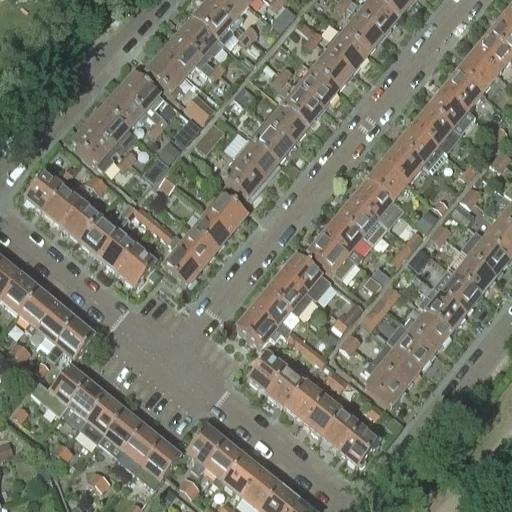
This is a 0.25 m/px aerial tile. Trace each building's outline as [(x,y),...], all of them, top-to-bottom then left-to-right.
[(233,0),(212,0),(206,7),(235,33),(242,38),(248,32),(242,26),(242,25),(238,21),(247,11),(233,0)] [(260,4),(263,0),(233,0),(247,11),(256,1),(260,4)] [(283,0),(275,0),(273,3),(279,9),(286,2),(283,0)] [(344,0),(343,0),(337,8),(344,13),(350,5),(344,0)] [(396,25),(411,7),(402,0),(374,0),(371,4),(396,25)] [(274,15),(279,9),(273,3),(268,9),(274,15)] [(358,11),(351,19),(381,44),(396,25),(371,4),(362,14),(358,11)] [(220,50),(235,33),(206,7),(190,25),(215,47),(216,46),(220,50)] [(339,20),(344,13),(337,8),(332,14),(339,20)] [(511,9),(500,24),(511,33),(511,9)] [(366,62),(381,44),(351,19),(346,26),(350,29),(340,41),(366,62)] [(511,63),(511,61),(511,33),(500,24),(486,42),(511,63)] [(206,57),(215,47),(190,25),(176,42),(205,68),(211,61),(206,57)] [(242,38),(251,46),(257,40),(254,37),(248,32),(242,38)] [(313,37),(307,44),(314,50),(320,42),(313,37)] [(236,45),(243,51),(244,52),(246,50),(257,60),(255,62),(258,64),(264,57),(251,46),(242,38),(236,45)] [(351,80),(366,62),(340,41),(333,50),(328,47),(321,55),(351,80)] [(198,75),(205,68),(176,42),(159,60),(184,82),(194,72),(198,75)] [(496,81),(511,63),(486,42),(471,60),(496,81)] [(308,56),(314,50),(307,44),(302,51),(308,56)] [(335,99),(351,80),(321,55),(315,62),(320,66),(310,77),(335,99)] [(168,101),(184,82),(159,60),(143,79),(168,101)] [(481,99),(496,81),(471,60),(456,78),(481,99)] [(244,62),(240,67),(248,74),(252,69),(244,62)] [(214,87),(226,74),(218,66),(206,79),(214,87)] [(284,73),(277,81),(284,87),(291,79),(284,73)] [(320,117),(335,99),(310,77),(295,96),(320,117)] [(466,118),(481,99),(456,78),(441,97),(466,118)] [(133,79),(117,96),(146,122),(162,104),(133,79)] [(284,87),(277,81),(272,87),(279,93),(284,87)] [(254,102),(241,92),(231,104),(243,114),(254,102)] [(139,130),(146,122),(117,96),(101,114),(126,136),(135,126),(139,130)] [(295,96),(281,113),(280,114),(305,135),(320,117),(295,96)] [(451,136),(466,118),(441,97),(426,115),(451,136)] [(202,130),(211,118),(194,103),(184,114),(202,130)] [(235,125),(243,114),(231,104),(222,115),(235,125)] [(290,154),(305,135),(280,114),(281,113),(277,109),(260,129),(290,154)] [(117,147),(126,136),(101,114),(85,132),(115,158),(121,151),(117,147)] [(451,136),(426,115),(410,133),(436,154),(444,161),(459,142),(451,136)] [(159,122),(153,128),(159,134),(165,127),(159,122)] [(188,126),(173,144),(183,152),(198,134),(188,126)] [(154,141),(159,134),(153,128),(147,135),(154,141)] [(211,128),(202,140),(214,150),(223,138),(211,128)] [(275,172),(290,154),(260,129),(246,147),(275,172)] [(109,164),(115,158),(85,132),(69,151),(102,179),(113,167),(109,164)] [(493,140),(500,146),(505,138),(499,132),(493,140)] [(445,162),(444,161),(436,154),(410,133),(395,151),(420,173),(430,180),(445,162)] [(204,162),(214,150),(202,140),(192,152),(204,162)] [(500,146),(493,140),(488,147),(494,152),(500,146)] [(178,155),(167,146),(155,159),(166,168),(178,155)] [(260,190),(275,172),(246,147),(231,165),(260,190)] [(477,159),(484,165),(492,155),(484,149),(477,159)] [(405,191),(420,173),(395,151),(380,170),(405,191)] [(500,155),(494,161),(505,170),(510,164),(500,155)] [(127,157),(121,164),(128,170),(134,163),(127,157)] [(498,178),(505,170),(494,161),(488,169),(498,178)] [(122,176),(128,170),(121,164),(116,170),(122,176)] [(245,208),(260,190),(231,165),(216,183),(245,208)] [(391,208),(405,191),(380,170),(365,188),(391,209),(391,208)] [(470,182),(475,175),(469,170),(463,177),(470,182)] [(68,172),(59,183),(66,188),(75,177),(68,172)] [(151,188),(157,181),(146,172),(140,179),(151,188)] [(163,184),(173,192),(179,186),(168,177),(163,184)] [(464,190),(470,182),(463,177),(457,184),(464,190)] [(66,188),(59,183),(55,188),(42,178),(22,203),(41,217),(61,193),(62,194),(66,188)] [(99,184),(94,179),(85,189),(91,194),(99,184)] [(106,190),(99,184),(91,194),(98,200),(106,190)] [(173,192),(163,184),(157,190),(168,199),(173,192)] [(391,208),(391,209),(365,188),(350,206),(376,227),(385,235),(385,234),(388,236),(403,217),(391,208)] [(470,192),(465,199),(474,207),(479,200),(470,192)] [(79,208),(62,194),(61,193),(41,217),(59,232),(79,208)] [(468,214),(474,207),(465,199),(459,206),(468,214)] [(221,200),(205,219),(230,239),(245,220),(221,200)] [(80,208),(79,208),(59,232),(78,247),(98,223),(88,215),(93,209),(85,202),(80,208)] [(385,235),(376,227),(350,206),(335,225),(360,246),(361,245),(371,252),(385,235)] [(433,213),(440,219),(446,211),(439,206),(433,213)] [(511,236),(511,208),(498,225),(511,236)] [(457,210),(450,219),(465,230),(471,222),(457,210)] [(136,216),(129,211),(121,221),(128,227),(133,220),(132,220),(136,216)] [(132,220),(133,220),(141,227),(147,220),(138,213),(136,216),(132,220)] [(427,214),(415,229),(425,237),(437,223),(427,214)] [(215,258),(230,239),(205,219),(190,238),(215,258)] [(141,227),(149,234),(155,227),(147,220),(141,227)] [(96,262),(117,238),(98,223),(78,247),(96,262)] [(352,256),(360,246),(335,225),(320,243),(346,263),(356,270),(362,263),(352,256)] [(509,265),(511,261),(511,236),(498,225),(483,245),(509,265)] [(149,234),(158,241),(164,234),(155,227),(149,234)] [(439,229),(434,236),(444,244),(449,237),(439,229)] [(173,242),(164,234),(158,241),(167,249),(173,242)] [(438,251),(444,244),(434,236),(428,243),(438,251)] [(404,250),(410,255),(420,242),(414,237),(404,250)] [(134,252),(117,238),(96,262),(114,276),(134,252)] [(199,276),(215,258),(190,238),(182,247),(174,241),(173,242),(167,249),(176,256),(175,256),(199,276)] [(330,282),(346,263),(320,243),(305,261),(330,282)] [(494,284),(509,265),(483,245),(468,263),(494,284)] [(410,255),(404,250),(399,256),(405,262),(410,255)] [(134,252),(114,276),(134,293),(154,268),(134,252)] [(184,295),(199,276),(175,256),(160,275),(184,295)] [(494,284),(468,263),(462,258),(456,266),(461,271),(452,282),(479,303),(494,284)] [(329,288),(296,261),(281,280),(312,306),(313,307),(329,288)] [(409,265),(403,273),(414,281),(417,283),(425,273),(412,262),(409,265)] [(0,266),(0,303),(19,281),(0,266)] [(408,288),(414,281),(403,273),(398,279),(408,288)] [(380,292),(386,285),(377,277),(371,284),(380,292)] [(312,306),(281,280),(265,298),(298,325),(297,324),(312,306)] [(37,297),(19,281),(0,303),(0,307),(17,321),(37,297)] [(464,321),(479,303),(452,282),(444,292),(438,286),(431,295),(464,321)] [(361,293),(371,302),(380,292),(371,284),(369,283),(361,293)] [(448,340),(464,321),(431,295),(425,302),(432,307),(422,319),(448,340)] [(31,342),(36,336),(56,312),(37,297),(17,321),(28,330),(23,336),(31,342)] [(298,325),(265,298),(250,317),(279,341),(280,340),(283,343),(298,325)] [(379,302),(373,310),(383,318),(389,311),(379,302)] [(354,308),(353,308),(343,321),(340,319),(335,325),(345,334),(349,329),(361,315),(354,308)] [(378,324),(383,318),(373,310),(369,316),(378,324)] [(36,336),(31,342),(28,345),(36,352),(43,342),(53,351),(74,327),(56,312),(36,336)] [(258,354),(268,342),(274,347),(279,341),(250,317),(235,335),(258,354)] [(433,359),(448,340),(422,319),(415,328),(409,323),(401,332),(408,337),(407,338),(433,359)] [(345,334),(335,325),(330,332),(339,340),(345,334)] [(93,342),(74,327),(53,351),(73,366),(93,342)] [(419,377),(433,359),(407,338),(408,337),(401,332),(397,338),(403,343),(394,355),(393,356),(419,377)] [(285,345),(294,352),(300,345),(291,338),(285,345)] [(348,339),(343,346),(353,354),(359,347),(348,339)] [(294,352),(303,359),(308,352),(300,345),(294,352)] [(348,361),(353,354),(343,346),(338,353),(348,361)] [(13,362),(22,353),(16,347),(8,358),(13,362)] [(404,395),(419,377),(393,356),(394,355),(387,349),(371,368),(378,374),(404,395)] [(317,359),(308,352),(303,359),(311,366),(317,359)] [(13,362),(20,368),(28,358),(22,353),(13,362)] [(264,399),(284,374),(265,359),(245,383),(264,399)] [(317,359),(311,366),(320,373),(326,366),(317,359)] [(40,367),(32,377),(38,383),(46,373),(40,367)] [(363,393),(389,414),(404,395),(378,374),(371,368),(370,367),(363,376),(371,382),(363,393)] [(38,389),(28,401),(57,424),(60,421),(59,420),(87,388),(67,373),(48,397),(38,389)] [(264,399),(283,414),(303,389),(284,374),(264,399)] [(339,381),(333,376),(325,386),(331,391),(339,381)] [(346,386),(339,381),(331,391),(338,397),(346,386)] [(106,404),(87,388),(59,420),(60,421),(78,436),(85,428),(106,404)] [(304,390),(303,389),(283,414),(301,428),(322,403),(305,389),(304,390)] [(301,428),(319,443),(340,417),(322,403),(301,428)] [(124,418),(106,404),(85,428),(103,443),(124,418)] [(375,411),(369,405),(361,415),(367,420),(375,411)] [(382,416),(375,411),(367,420),(375,426),(382,416)] [(26,417),(20,412),(12,422),(18,427),(26,417)] [(358,432),(340,417),(319,443),(337,458),(358,432)] [(116,465),(122,458),(143,434),(124,418),(103,443),(114,451),(108,459),(116,465)] [(85,430),(79,436),(96,451),(101,445),(85,430)] [(358,432),(337,458),(356,474),(377,448),(358,432)] [(197,482),(204,473),(224,449),(204,433),(184,457),(196,466),(189,475),(197,482)] [(160,448),(143,434),(122,458),(140,472),(160,448)] [(8,447),(0,450),(0,463),(13,459),(8,447)] [(56,462),(64,452),(58,447),(50,458),(56,462)] [(160,448),(140,472),(159,488),(179,463),(160,448)] [(243,464),(224,449),(204,473),(216,482),(211,488),(217,494),(222,488),(223,488),(243,464)] [(64,452),(56,462),(63,468),(71,458),(64,452)] [(261,479),(243,464),(223,488),(222,490),(240,504),(261,479)] [(92,492),(101,482),(95,477),(87,487),(92,492)] [(240,504),(249,511),(263,511),(279,493),(261,479),(240,504)] [(101,482),(92,492),(100,498),(108,487),(101,482)] [(183,498),(190,489),(184,483),(176,493),(183,498)] [(183,498),(190,504),(198,495),(190,489),(183,498)] [(165,493),(154,508),(158,511),(166,511),(175,501),(165,493)] [(294,511),(298,508),(279,493),(263,511),(294,511)]
